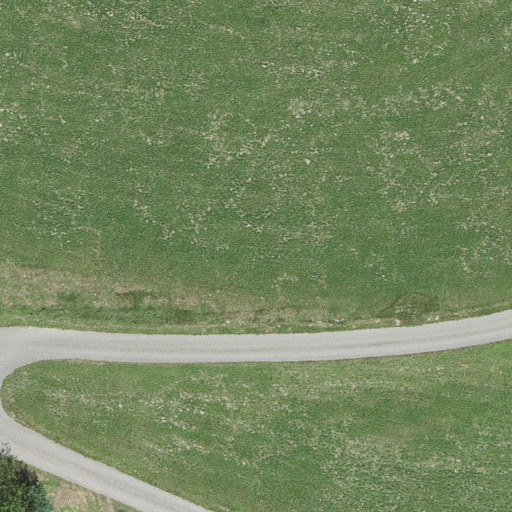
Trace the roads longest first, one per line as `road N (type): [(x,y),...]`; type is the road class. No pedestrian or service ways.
road 1 (unclassified): [(0,362),(34,348),(399,342),(511,323)]
road 2 (unclassified): [(179,511),(0,433)]
